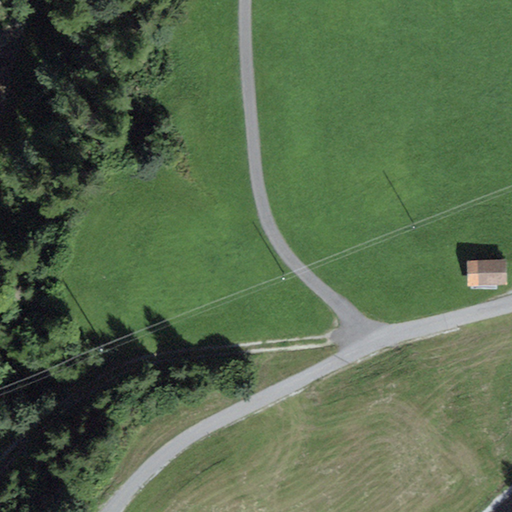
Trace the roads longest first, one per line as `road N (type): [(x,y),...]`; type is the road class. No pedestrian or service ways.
road 1 (unclassified): [(511,305),(366,347),(194,434),(111,511)]
road 2 (track): [(0,476),(113,372),(372,334)]
